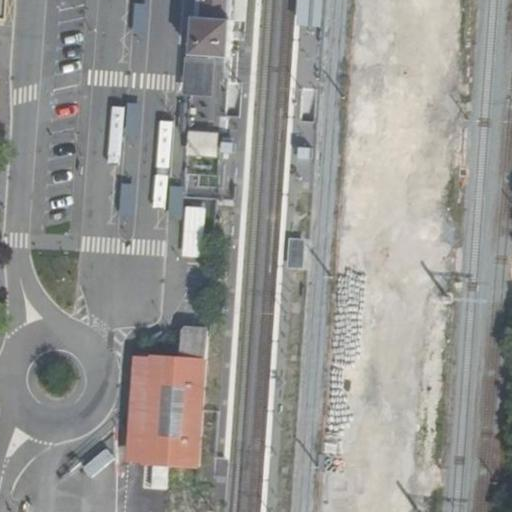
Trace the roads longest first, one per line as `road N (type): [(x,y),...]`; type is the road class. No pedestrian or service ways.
road 1 (residential): [(40,336),(18,241),(34,0)]
road 2 (residential): [(36,420),(79,420),(104,386),(90,345),(66,333),(40,336)]
